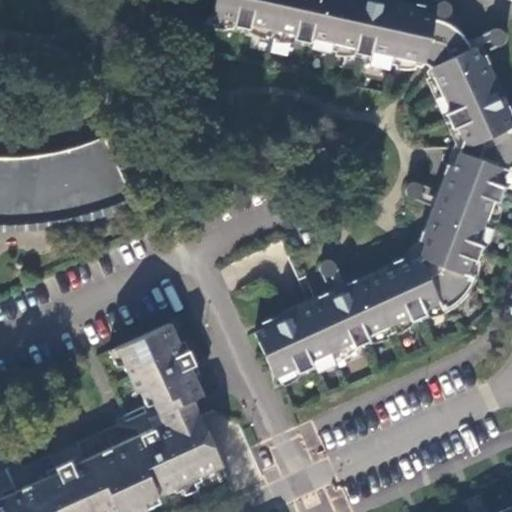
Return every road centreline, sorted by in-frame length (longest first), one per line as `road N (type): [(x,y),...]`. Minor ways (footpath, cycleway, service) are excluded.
road 1 (residential): [(287,491),(176,260)]
road 2 (residential): [(287,491),(511,381)]
